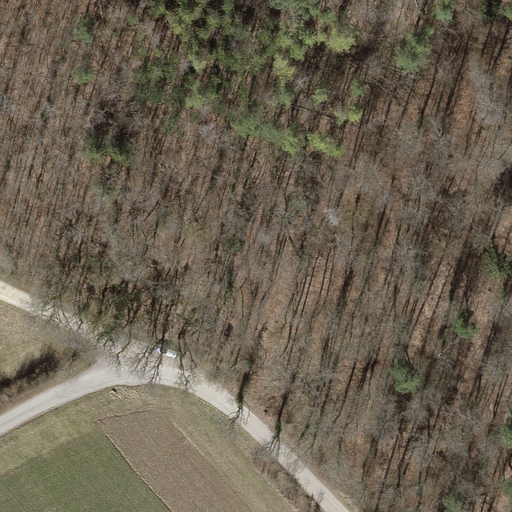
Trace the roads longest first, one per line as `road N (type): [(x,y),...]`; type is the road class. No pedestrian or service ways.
road 1 (track): [(177,352),(337,511)]
road 2 (track): [(0,261),(177,352)]
road 3 (track): [(177,352),(73,382),(0,424)]
